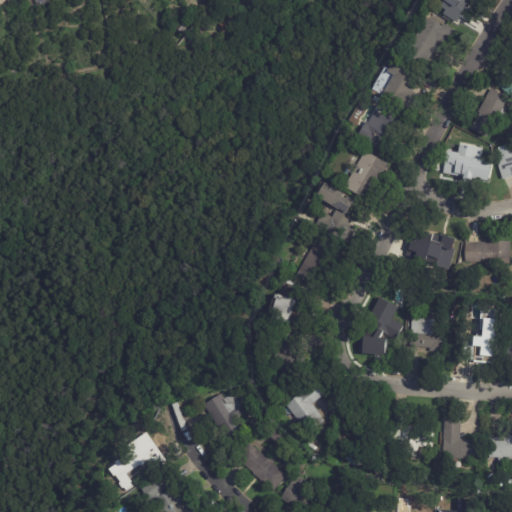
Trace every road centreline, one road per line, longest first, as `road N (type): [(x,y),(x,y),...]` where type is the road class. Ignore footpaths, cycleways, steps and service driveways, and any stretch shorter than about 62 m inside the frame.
road 1 (residential): [(508,0),(345,310),(336,346),(342,363)]
road 2 (residential): [(511,391),(368,382),(342,363)]
road 3 (residential): [(250,511),(197,460),(174,407)]
